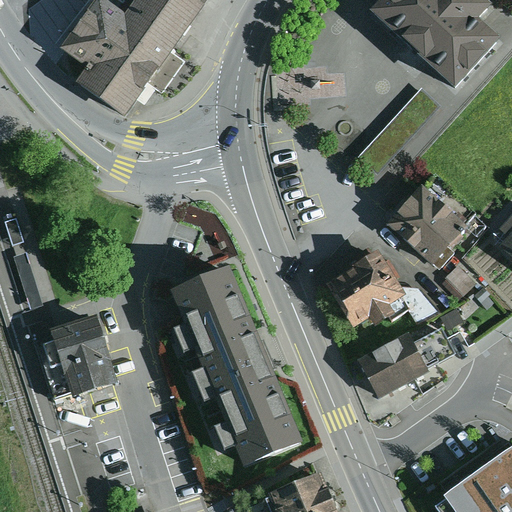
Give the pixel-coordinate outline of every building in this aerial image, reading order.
[(145,0),(127,27),(98,7),(61,60),(90,80),(78,96),(125,129),(215,0),(145,0)] [(375,0),(372,4),(455,81),(501,31),(479,11),(489,0),(375,0)] [(441,106),(422,88),(356,160),(375,178),(441,106)] [(423,182),(388,221),(441,267),(454,252),(447,245),(468,222),(423,182)] [(509,234),(499,245),(511,256),(511,214),(501,227),(509,234)] [(485,222),(477,216),(469,225),(478,232),(485,222)] [(379,250),(328,282),(354,324),(367,316),(372,325),(388,315),(391,319),(409,307),(401,294),(405,291),(402,286),(379,250)] [(232,261),(174,283),(243,458),(301,436),(232,261)] [(458,265),(446,276),(457,288),(469,278),(458,265)] [(421,288),(402,286),(405,291),(401,294),(409,307),(418,324),(440,312),(421,288)] [(486,309),(493,303),(488,297),(490,295),(485,289),(475,297),(486,309)] [(464,320),(457,308),(440,317),(448,330),(464,320)] [(111,381),(92,321),(34,339),(53,399),(111,381)] [(409,332),(360,358),(380,395),(459,354),(443,325),(414,340),(409,332)] [(450,497),(438,506),(442,511),(511,511),(511,443),(447,491),(450,497)] [(337,511),(320,470),(269,490),(271,495),(266,496),(272,510),(268,511),(337,511)]
